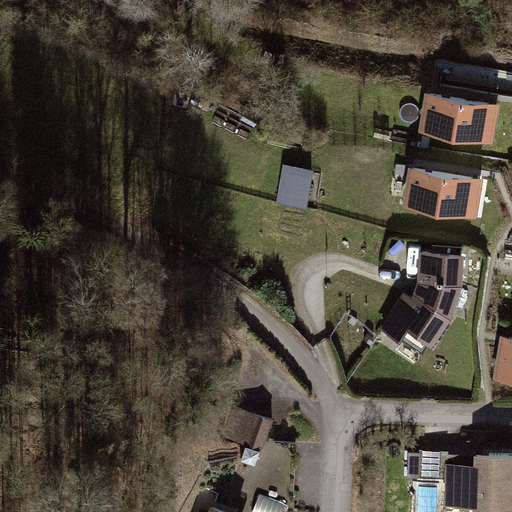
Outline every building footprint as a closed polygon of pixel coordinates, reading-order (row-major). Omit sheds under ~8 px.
[(491,104),(429,93),(423,128),(484,139),(491,104)] [(474,178),(414,168),(408,203),(468,213),(474,178)] [(289,205),(304,207),(308,176),(293,174),(289,205)] [(406,294),(385,325),(410,343),(418,332),(432,341),(449,314),(461,283),(461,252),(424,251),(422,281),(413,298),(406,294)] [(511,337),(510,338),(507,355),(502,354),(499,377),(511,379),(511,337)] [(273,419),(236,407),(226,436),(264,449),(241,511),(242,511),(294,511),(297,442),(267,442),(273,419)] [(427,476),(428,452),(409,451),(408,476),(427,476)] [(511,511),(511,454),(491,454),(491,464),(449,463),(448,501),(477,501),(476,511),(511,511)]
